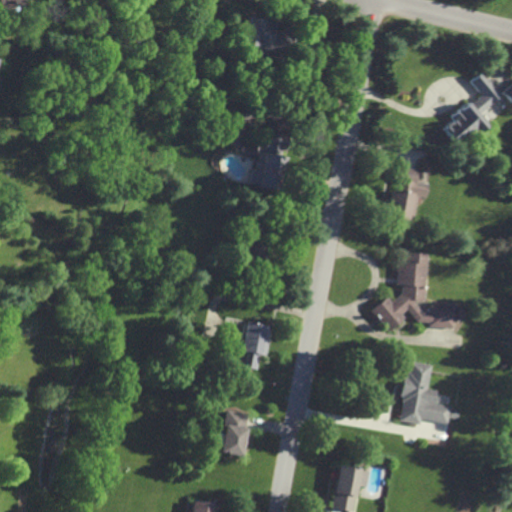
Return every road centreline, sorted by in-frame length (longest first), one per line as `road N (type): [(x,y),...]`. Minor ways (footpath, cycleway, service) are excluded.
road 1 (residential): [(378,4),(284,511)]
road 2 (residential): [(511,35),(361,0)]
